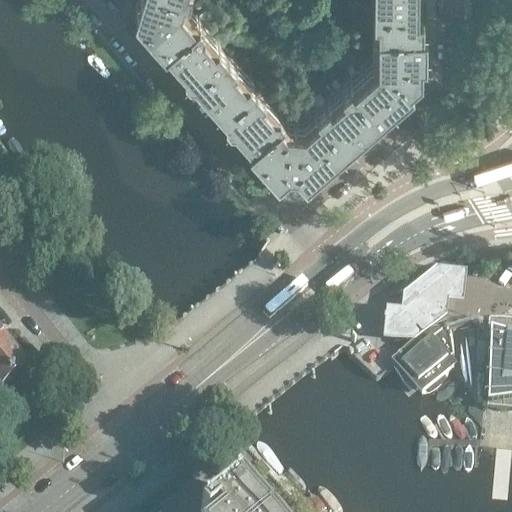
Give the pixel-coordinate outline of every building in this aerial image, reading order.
[(193,18),(179,2),(179,0),(136,0),(133,10),(164,45),(166,43),(194,19),(193,18)] [(370,0),(370,10),(374,10),(374,26),(420,26),(420,1),(415,1),(415,0),(370,0)] [(227,46),(217,36),(214,39),(201,25),(203,20),(198,14),(193,18),(194,19),(166,43),(183,63),(183,67),(187,72),(192,73),(194,75),(227,46)] [(419,70),(420,55),(424,55),(424,26),(420,26),(374,26),(374,61),(350,82),(378,112),(411,83),(408,80),(419,70)] [(255,78),(246,68),(242,71),(232,60),(236,57),(227,46),(194,75),(222,107),(255,78)] [(304,176),(344,141),(317,111),(305,122),(293,121),(295,108),(294,101),(296,83),(296,65),(289,65),(288,74),(286,105),(283,110),(280,113),(250,139),(248,141),(276,174),(287,164),(295,165),(304,176)] [(283,110),(281,109),(278,105),(273,107),(260,92),(264,89),(255,78),(222,107),(224,110),(224,114),(228,119),(233,119),(250,139),(280,113),(283,110)] [(378,112),(350,82),(347,78),(335,88),(339,92),(328,102),(325,98),(314,107),(317,111),(344,141),(378,112)] [(402,298),(388,309),(385,350),(416,352),(446,329),(467,320),(469,294),(470,279),(433,275),(402,298)] [(511,412),(511,320),(510,320),(499,320),(489,320),(482,409),(511,412)] [(447,365),(450,362),(446,333),(445,331),(398,369),(420,396),(452,371),(447,365)] [(23,371),(25,370),(21,365),(21,364),(22,360),(15,352),(11,351),(11,352),(2,341),(0,341),(0,400),(4,401),(12,395),(13,390),(28,378),(23,371)] [(256,511),(255,510),(253,511),(248,506),(250,505),(244,498),(243,499),(238,493),(214,511),(256,511)]
